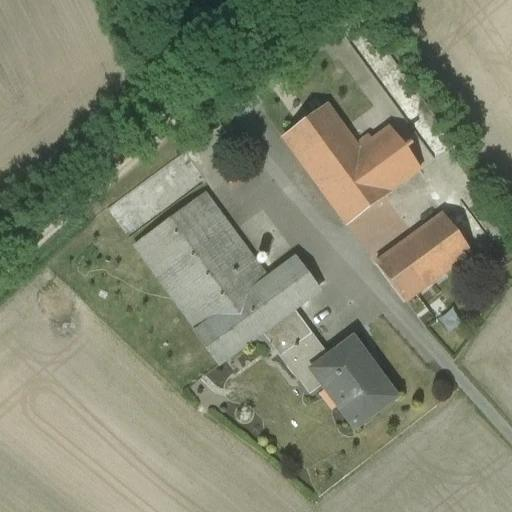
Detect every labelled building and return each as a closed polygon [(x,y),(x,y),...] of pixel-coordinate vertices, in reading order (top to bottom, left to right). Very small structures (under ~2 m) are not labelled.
[(368,138),(355,147),(326,107),(282,139),(346,226),(390,194),(389,192),(419,170),(389,129),(371,142),(368,138)] [(242,164),(224,178),(234,192),(253,178),(242,164)] [(267,280),(205,196),(134,248),(220,365),(261,334),(293,311),(316,294),(293,262),(267,280)] [(442,215),(375,265),(403,304),(471,254),(442,215)] [(293,311),(261,334),(279,358),(311,335),(293,311)] [(328,359),(311,335),(279,358),(297,382),(311,372),(324,389),(330,386),(343,404),(338,408),(354,429),(394,399),(352,342),(328,359)]
